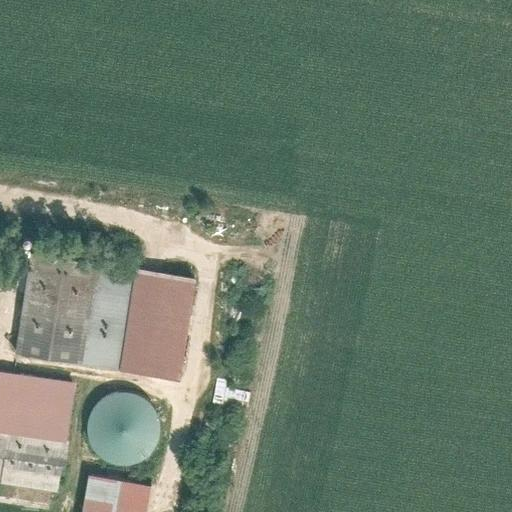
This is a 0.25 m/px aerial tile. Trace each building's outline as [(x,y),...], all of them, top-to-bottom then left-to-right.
[(193,285),(27,260),(12,360),(178,385),(193,285)] [(245,410),(250,389),(226,383),(228,377),(217,375),(211,402),(245,410)] [(72,388),(10,380),(2,438),(64,447),(72,388)] [(92,457),(152,454),(149,388),(88,391),(92,457)] [(64,447),(2,438),(0,437),(0,486),(56,495),(64,447)] [(146,511),(149,491),(84,481),(79,511),(146,511)]
